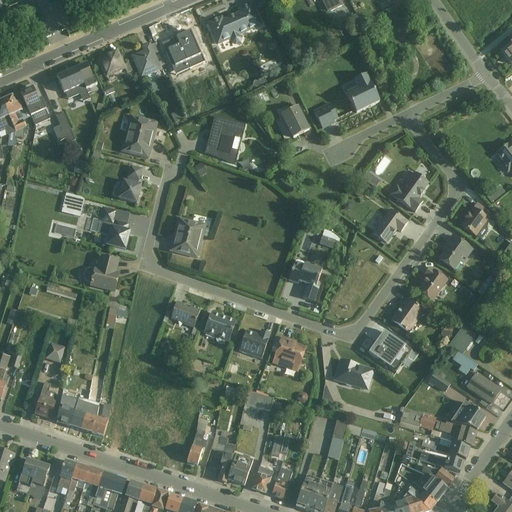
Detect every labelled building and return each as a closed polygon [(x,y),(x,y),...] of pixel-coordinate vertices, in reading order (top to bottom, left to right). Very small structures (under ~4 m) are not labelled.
[(217,48),(263,28),(252,5),(207,25),(217,48)] [(511,65),(511,64),(511,42),(501,52),(511,65)] [(141,82),(162,73),(149,45),(140,49),(143,54),(130,59),(141,82)] [(108,80),(126,72),(117,52),(99,60),(108,80)] [(84,91),(95,87),(87,66),(76,71),(84,91)] [(84,91),(76,71),(58,79),(66,99),(84,91)] [(356,115),(379,104),(365,75),(342,87),(356,115)] [(31,117),(46,111),(36,89),(21,95),(31,117)] [(9,119),(21,114),(13,98),(1,103),(9,119)] [(0,123),(9,119),(1,103),(0,103),(0,123)] [(323,131),(339,124),(331,107),(315,114),(323,131)] [(294,142),(311,133),(298,109),(281,118),(294,142)] [(66,129),(61,130),(69,149),(82,144),(70,111),(61,115),(66,129)] [(178,118),(182,126),(191,122),(187,113),(178,118)] [(121,154),(149,161),(158,125),(130,118),(121,154)] [(245,127),(214,119),(205,156),(235,167),(245,127)] [(511,143),(495,156),(511,178),(511,143)] [(0,162),(9,162),(8,148),(0,148),(0,162)] [(312,148),(302,152),(304,158),(315,153),(312,148)] [(207,177),(214,175),(210,167),(204,170),(207,177)] [(135,183),(148,186),(151,173),(138,170),(135,183)] [(389,197),(415,215),(423,204),(418,201),(429,185),(414,175),(403,190),(397,186),(389,197)] [(118,203),(138,207),(142,188),(122,183),(118,203)] [(508,201),(511,197),(511,194),(508,189),(502,193),(508,201)] [(72,195),(69,213),(88,217),(91,199),(72,195)] [(409,224),(389,210),(371,236),(386,246),(396,233),(400,236),(409,224)] [(461,229),(476,239),(489,220),(473,210),(461,229)] [(169,256),(199,263),(206,228),(176,221),(169,256)] [(106,249),(125,254),(130,234),(111,229),(106,249)] [(315,231),(305,248),(318,255),(328,238),(315,231)] [(439,261),(458,274),(473,252),(454,239),(439,261)] [(90,290),(116,296),(119,282),(114,280),(118,263),(100,259),(97,272),(94,271),(90,290)] [(302,300),(315,304),(324,273),(295,264),(289,284),(305,289),(302,300)] [(415,292),(433,305),(449,283),(431,270),(415,292)] [(391,323),(409,336),(425,314),(407,301),(391,323)] [(115,303),(115,328),(132,328),(131,322),(130,322),(130,313),(125,313),(125,303),(115,303)] [(170,322),(194,331),(201,312),(177,303),(170,322)] [(204,335),(229,345),(237,325),(212,315),(204,335)] [(239,354),(261,362),(271,335),(260,331),(259,335),(247,331),(239,354)] [(384,333),(368,355),(396,374),(412,352),(384,333)] [(271,367),(298,376),(307,349),(280,340),(271,367)] [(57,349),(56,368),(72,368),(73,349),(57,349)] [(18,387),(21,375),(25,377),(30,362),(21,359),(21,361),(10,358),(2,382),(18,387)] [(334,383),(368,395),(375,372),(341,361),(334,383)] [(162,406),(171,369),(159,366),(160,364),(153,363),(143,407),(142,406),(136,430),(143,431),(143,430),(148,431),(147,436),(152,438),(154,431),(153,430),(159,405),(162,406)] [(491,407),(501,392),(477,375),(467,390),(491,407)] [(438,387),(455,397),(460,388),(443,378),(438,387)] [(74,392),(71,403),(86,407),(89,396),(74,392)] [(34,418),(51,424),(59,398),(42,393),(34,418)] [(477,432),(486,420),(465,406),(451,426),(462,429),(477,432)] [(70,427),(82,432),(87,417),(76,412),(70,427)] [(92,436),(98,421),(87,417),(82,432),(92,436)] [(92,436),(103,440),(109,425),(98,421),(92,436)] [(349,464),(357,426),(343,423),(335,460),(349,464)] [(474,448),(477,432),(462,429),(459,445),(474,448)] [(163,441),(147,438),(148,433),(139,431),(136,450),(160,454),(163,441)] [(364,439),(384,443),(385,435),(365,432),(364,439)] [(202,447),(211,448),(212,435),(203,434),(202,447)] [(231,456),(235,442),(223,439),(219,452),(231,456)] [(282,459),(288,458),(288,453),(292,453),(291,439),(280,440),(282,459)] [(182,463),(184,443),(168,441),(165,461),(182,463)] [(187,466),(197,469),(203,449),(193,446),(187,466)] [(448,458),(466,463),(470,451),(451,446),(448,458)] [(0,463),(0,483),(5,486),(15,457),(4,453),(0,463)] [(226,486),(227,483),(236,459),(224,455),(220,466),(222,467),(217,483),(226,486)] [(227,483),(245,489),(253,465),(236,459),(227,483)] [(444,471),(460,476),(464,465),(447,460),(444,471)] [(60,477),(71,481),(77,465),(65,461),(60,477)] [(32,484),(38,466),(27,462),(21,480),(32,484)] [(85,486),(91,470),(77,465),(71,481),(85,486)] [(32,484),(44,488),(50,470),(38,466),(32,484)] [(85,486),(99,491),(104,474),(91,470),(85,486)] [(252,492),(266,496),(274,475),(259,470),(252,492)] [(448,492),(455,482),(441,472),(434,481),(448,492)] [(511,491),(511,472),(503,485),(511,491)] [(112,495),(117,479),(104,474),(99,491),(112,495)] [(271,499),(283,503),(291,478),(284,476),(282,484),(276,482),(271,499)] [(112,495),(122,499),(128,483),(117,479),(112,495)] [(356,480),(350,503),(357,505),(364,483),(356,480)] [(448,492),(434,481),(424,496),(438,506),(448,492)] [(125,498),(139,504),(145,489),(131,483),(125,498)] [(363,508),(371,510),(377,486),(369,484),(363,508)] [(386,484),(383,500),(390,501),(394,486),(386,484)] [(151,508),(157,493),(145,489),(139,504),(151,508)] [(296,510),(301,511),(311,511),(316,496),(302,491),(296,510)] [(151,508),(160,511),(163,511),(169,498),(157,493),(151,508)] [(511,511),(511,505),(497,495),(491,504),(498,509),(495,511),(511,511)] [(326,511),(330,500),(316,496),(311,511),(326,511)] [(424,511),(433,511),(438,506),(424,496),(416,506),(424,511)] [(181,511),(185,502),(171,498),(166,511),(181,511)] [(326,511),(335,511),(339,503),(330,500),(326,511)] [(181,511),(194,511),(197,506),(185,502),(181,511)] [(409,511),(424,511),(416,506),(412,502),(406,504),(409,511)]
